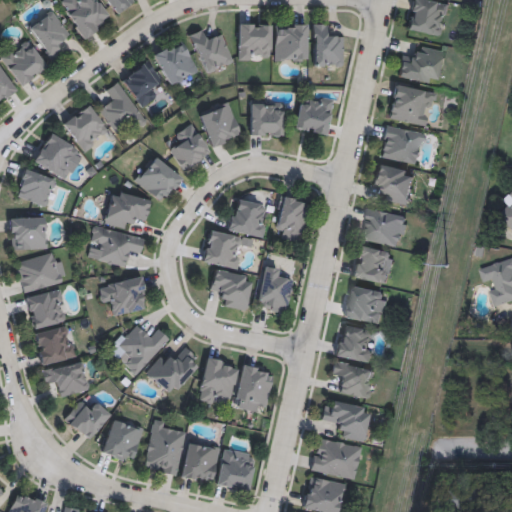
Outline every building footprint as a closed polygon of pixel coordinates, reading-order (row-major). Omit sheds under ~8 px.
[(83,39),(56,2),(58,0),(96,0),(110,18),(83,39)] [(132,0),(115,14),(104,0),(132,0)] [(52,62),(26,27),(51,9),(71,36),(55,48),(61,56),(52,62)] [(238,59),(238,23),(269,23),(269,59),(238,59)] [(342,34),(342,66),(312,65),(312,23),(323,24),(323,34),(342,34)] [(306,60),(274,60),(274,24),(306,24),(306,60)] [(203,73),(189,34),(201,30),(203,37),(221,31),(232,63),(203,73)] [(46,66),(19,86),(0,58),(0,56),(26,37),(46,66)] [(182,39),(198,72),(168,86),(152,53),(182,39)] [(120,79),(146,60),(160,79),(153,85),(159,94),(140,107),(120,79)] [(0,68),(15,88),(0,99),(0,68)] [(97,108),(112,98),(106,89),(118,81),(146,122),(136,129),(131,122),(114,133),(97,108)] [(332,99),(326,134),(293,128),(300,93),(332,99)] [(249,100),(282,100),(282,135),(249,135),(249,100)] [(212,147),(197,115),(226,101),(241,133),(212,147)] [(109,130),(84,152),(60,124),(86,103),(109,130)] [(171,135),(192,123),(209,153),(180,170),(168,150),(177,145),(171,135)] [(65,181),(31,160),(49,131),(83,153),(65,181)] [(133,178),(156,155),(181,180),(158,203),(133,178)] [(46,207),(13,196),(24,166),(56,177),(46,207)] [(149,200),(143,221),(133,219),(130,229),(103,222),(112,189),(149,200)] [(310,201),(301,242),(281,238),(283,228),(274,226),(280,195),(310,201)] [(260,237),(226,229),(234,197),(268,205),(260,237)] [(8,249),(8,217),(45,217),(46,249),(8,249)] [(140,250),(129,248),(125,267),(95,260),(98,245),(90,243),(93,226),(143,236),(140,250)] [(236,269),(201,262),(207,230),(242,236),(236,269)] [(13,261),(54,251),(61,283),(21,293),(13,261)] [(282,279),(291,281),(286,313),(255,308),(262,266),(284,269),(282,279)] [(253,276),(246,310),(223,306),(225,296),(208,292),(213,269),(253,276)] [(147,308),(115,315),(113,304),(102,307),(98,284),(140,276),(147,308)] [(66,321),(31,329),(24,296),(60,288),(66,321)] [(169,339),(135,375),(109,350),(136,322),(151,336),(158,328),(169,339)] [(68,324),(75,356),(40,365),(32,332),(68,324)] [(334,356),(340,324),(375,330),(369,363),(334,356)] [(159,355),(168,362),(183,344),(195,355),(190,361),(196,366),(171,395),(144,373),(159,355)] [(237,363),(230,399),(218,396),(217,404),(197,400),(205,357),(237,363)] [(42,380),(40,369),(82,360),(88,390),(57,397),(54,378),(42,380)] [(368,399),(337,393),(340,373),(331,371),(333,361),(374,368),(368,399)] [(272,370),(266,405),(256,403),(255,411),(233,407),(241,365),(272,370)] [(87,407),(93,399),(109,414),(86,440),(62,419),(79,400),(87,407)] [(323,407),(331,408),(332,401),(369,407),(363,441),(338,437),(340,424),(320,421),(323,407)] [(143,426),(131,463),(101,453),(112,417),(143,426)] [(142,468),(153,419),(170,423),(168,430),(185,433),(176,475),(142,468)] [(309,470),(316,436),(360,446),(353,480),(309,470)] [(180,477),(186,440),(219,446),(212,483),(180,477)] [(216,485),(223,448),(254,454),(247,491),(216,485)] [(7,511),(16,490),(46,502),(42,511),(7,511)]
